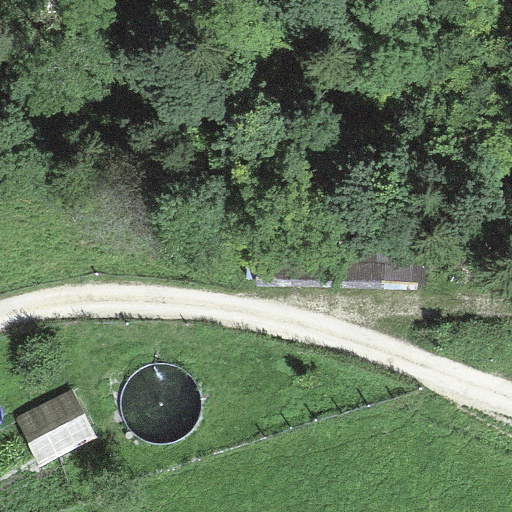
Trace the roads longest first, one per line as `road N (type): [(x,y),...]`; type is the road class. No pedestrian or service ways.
road 1 (unclassified): [(0,314),(82,298),(203,301),(329,333),(511,403)]
road 2 (track): [(329,333),(375,304),(511,307)]
